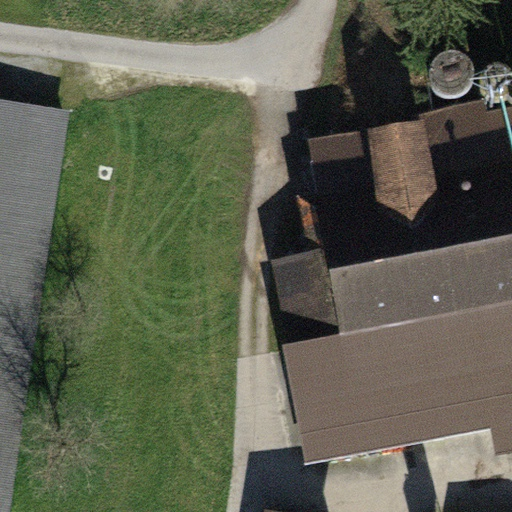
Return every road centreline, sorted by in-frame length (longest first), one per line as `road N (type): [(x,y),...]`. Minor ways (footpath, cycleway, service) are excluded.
road 1 (track): [(248,501),(290,82),(314,0)]
road 2 (track): [(0,51),(290,82)]
